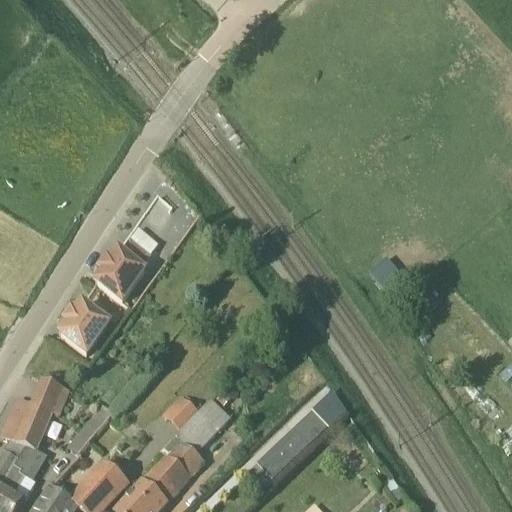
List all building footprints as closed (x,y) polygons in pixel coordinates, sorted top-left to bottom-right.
[(159,198),(144,219),(160,230),(175,209),(159,198)] [(132,246),(151,258),(158,246),(139,234),(132,246)] [(145,276),(141,273),(149,262),(127,246),(118,258),(111,269),(103,264),(95,274),(103,280),(96,291),(122,309),(145,276)] [(122,309),(96,291),(75,321),(67,316),(59,327),(64,330),(64,331),(67,333),(60,344),(86,361),(109,329),(122,309)] [(41,383),(31,409),(52,418),(60,421),(69,394),(41,383)] [(231,403),(223,396),(216,404),(223,411),(231,403)] [(23,429),(22,429),(31,409),(18,403),(2,442),(10,446),(4,456),(5,457),(0,465),(0,495),(25,451),(15,447),(23,429)] [(203,467),(195,461),(231,423),(211,404),(198,417),(180,436),(175,442),(162,457),(166,461),(119,511),(163,511),(191,482),(190,482),(203,467)] [(68,452),(78,459),(112,416),(101,408),(68,452)] [(0,511),(20,511),(35,487),(25,482),(40,457),(37,456),(52,418),(31,409),(22,429),(23,429),(15,447),(25,451),(0,495),(0,511)] [(272,485),(328,432),(312,416),(257,469),(272,485)] [(106,511),(128,489),(103,466),(68,504),(51,493),(38,511),(106,511)]
